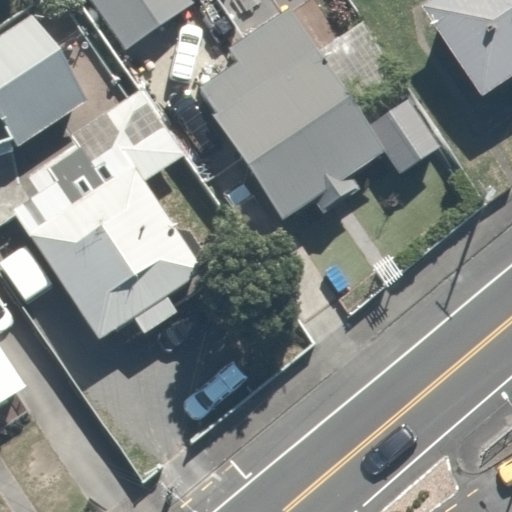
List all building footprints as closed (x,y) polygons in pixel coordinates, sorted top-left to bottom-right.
[(177,0),(82,0),(112,47),(180,5),(177,0)] [(511,71),(511,0),(428,0),(484,89),(511,71)] [(303,41),(283,7),(217,47),(226,63),(184,87),(262,217),(379,147),(352,102),(388,81),(348,14),(303,41)] [(72,101),(22,21),(0,34),(0,134),(5,143),(72,101)] [(0,198),(0,208),(19,234),(102,344),(200,270),(117,160),(61,202),(37,171),(0,198)] [(0,398),(13,390),(0,369),(0,398)]
